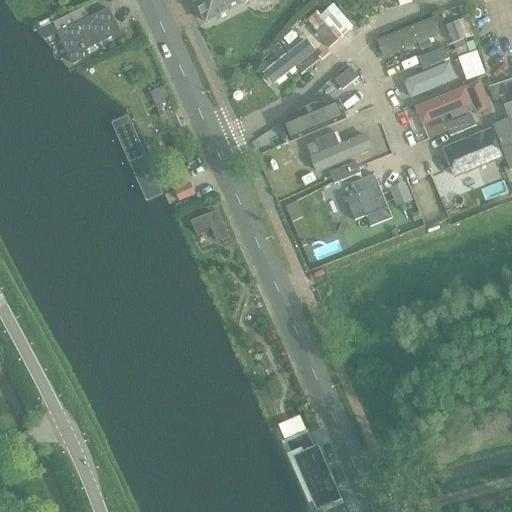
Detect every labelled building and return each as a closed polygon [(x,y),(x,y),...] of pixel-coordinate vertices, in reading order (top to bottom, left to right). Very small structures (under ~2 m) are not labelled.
[(193,0),(206,24),(251,0),(193,0)] [(334,8),(324,16),(341,37),(351,29),(334,8)] [(54,25),(38,33),(45,41),(58,35),(73,65),(88,57),(85,50),(120,33),(109,10),(83,22),(78,12),(53,24),(54,25)] [(316,15),(308,21),(318,32),(325,26),(316,15)] [(467,18),(446,26),(459,57),(471,52),(466,39),(472,37),(467,18)] [(433,21),(378,44),(385,60),(439,38),(433,21)] [(318,32),(316,34),(329,49),(338,41),(325,26),(318,32)] [(316,52),(306,40),(263,74),(273,87),(295,69),(301,76),(320,61),(319,58),(323,55),(318,50),(316,52)] [(423,71),(449,60),(444,49),(418,59),(423,71)] [(476,52),(458,59),(466,82),(484,75),(476,52)] [(351,69),(335,81),(342,90),(358,78),(351,69)] [(446,70),(406,86),(411,100),(451,83),(446,70)] [(481,82),(465,89),(472,105),(477,117),(493,111),(481,82)] [(511,95),(511,83),(490,91),(495,102),(511,95)] [(163,88),(149,93),(155,107),(158,106),(169,102),(163,88)] [(471,105),(472,105),(465,89),(416,109),(423,125),(450,114),(453,120),(473,111),(471,105)] [(303,117),(283,125),(290,143),(346,120),(338,102),(318,110),(316,106),(301,112),(303,117)] [(511,104),(504,108),(509,121),(494,127),(502,150),(511,146),(511,104)] [(127,114),(111,121),(145,199),(161,191),(127,114)] [(450,137),(476,126),(472,115),(446,126),(450,137)] [(502,159),(491,132),(444,151),(455,177),(502,159)] [(307,147),(312,158),(311,158),(318,174),(373,151),(366,134),(339,146),(334,134),(315,142),(316,143),(307,147)] [(421,164),(441,210),(459,203),(440,156),(421,164)] [(330,174),(334,185),(360,174),(356,163),(330,174)] [(353,185),(370,228),(392,219),(375,177),(353,185)] [(190,185),(175,191),(180,202),(195,195),(190,185)] [(406,187),(391,192),(397,208),(412,202),(406,187)] [(296,202),(286,207),(292,222),(303,217),(296,202)] [(218,212),(192,223),(197,234),(211,228),(218,243),(229,238),(218,212)] [(308,434),(286,443),(313,503),(316,511),(317,511),(322,510),(342,501),(318,447),(314,448),(312,442),(308,434)]
